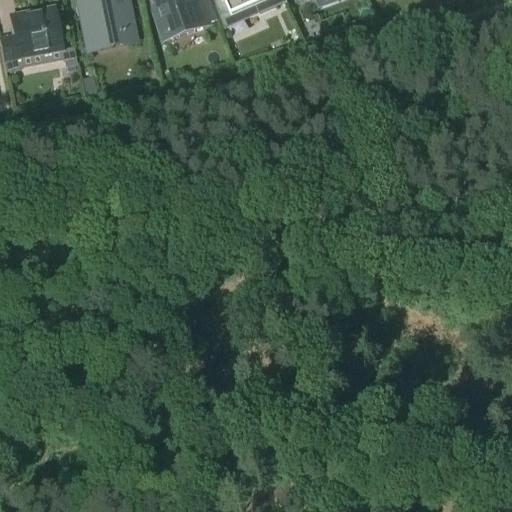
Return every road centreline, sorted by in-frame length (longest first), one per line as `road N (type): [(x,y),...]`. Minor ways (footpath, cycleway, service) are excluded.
road 1 (track): [(0,129),(243,82),(511,5)]
road 2 (track): [(0,426),(151,427),(282,457),(511,482)]
